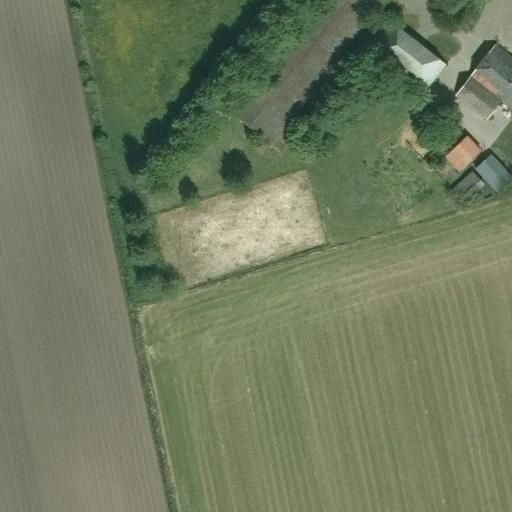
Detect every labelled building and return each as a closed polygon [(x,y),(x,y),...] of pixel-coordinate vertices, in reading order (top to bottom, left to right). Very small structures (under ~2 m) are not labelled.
[(311,0),(227,108),(273,144),(385,0),(311,0)] [(366,53),(374,59),(378,56),(387,62),(385,67),(422,96),(446,64),(391,21),(366,53)] [(511,58),(494,45),(456,94),(487,119),(502,101),(511,109),(511,58)] [(444,155),(464,135),(449,118),(428,137),(444,155)] [(411,138),(369,161),(401,219),(435,200),(411,156),(418,152),(411,138)] [(471,171),(452,190),(464,205),(485,184),(471,171)]
